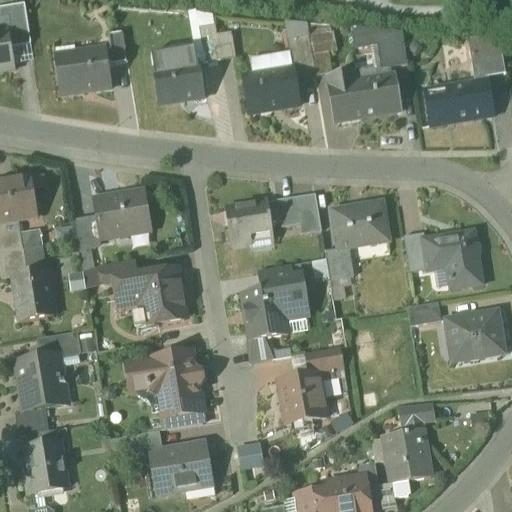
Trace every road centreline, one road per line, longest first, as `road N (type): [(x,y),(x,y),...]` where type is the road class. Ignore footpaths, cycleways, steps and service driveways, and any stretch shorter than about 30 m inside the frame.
road 1 (residential): [(480,193),(404,171),(195,164)]
road 2 (residential): [(195,164),(237,417)]
road 3 (residential): [(195,164),(0,131)]
